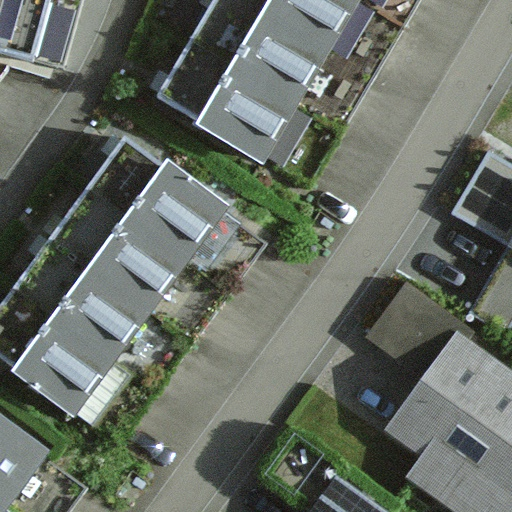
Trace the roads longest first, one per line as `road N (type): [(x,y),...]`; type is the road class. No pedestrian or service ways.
road 1 (residential): [(511,31),(340,295),(181,511)]
road 2 (residential): [(0,219),(131,31),(141,0)]
